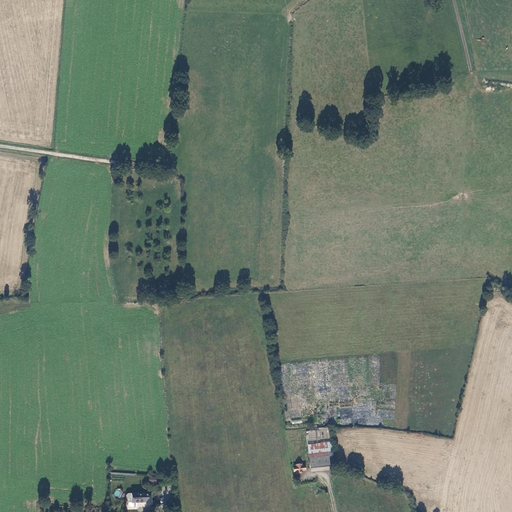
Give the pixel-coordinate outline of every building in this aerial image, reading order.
[(306,438),(314,439),(315,431),(307,430),(306,438)] [(330,442),(307,444),(309,457),(328,455),(332,454),(330,442)] [(328,455),(309,457),(310,467),(329,465),(328,455)] [(301,464),(293,465),(294,472),(305,470),(304,466),(303,466),(303,464),(301,465),(301,464)] [(151,504),(150,492),(131,493),(131,503),(136,502),(145,502),(145,505),(151,504)]
